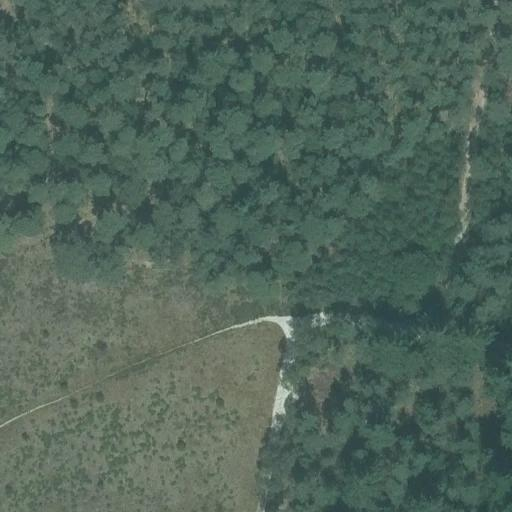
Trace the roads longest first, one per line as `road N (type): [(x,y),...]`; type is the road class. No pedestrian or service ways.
road 1 (track): [(442,335),(494,0)]
road 2 (track): [(294,316),(511,350)]
road 3 (track): [(252,511),(294,316)]
